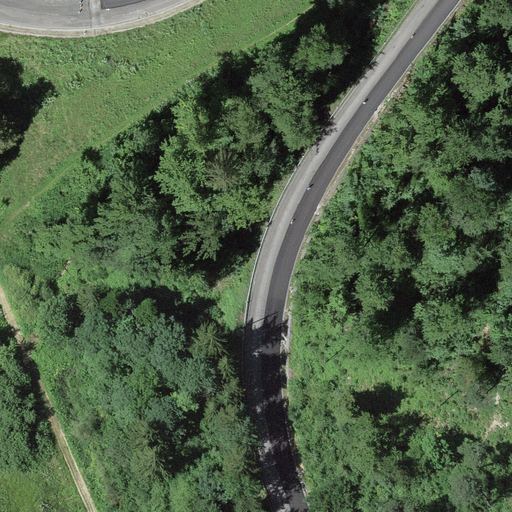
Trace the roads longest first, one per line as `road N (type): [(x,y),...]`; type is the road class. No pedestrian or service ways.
road 1 (secondary): [(293,511),(264,366),(285,242),(324,159),(440,0)]
road 2 (track): [(0,282),(95,511)]
road 3 (secondary): [(137,0),(111,8),(0,3)]
